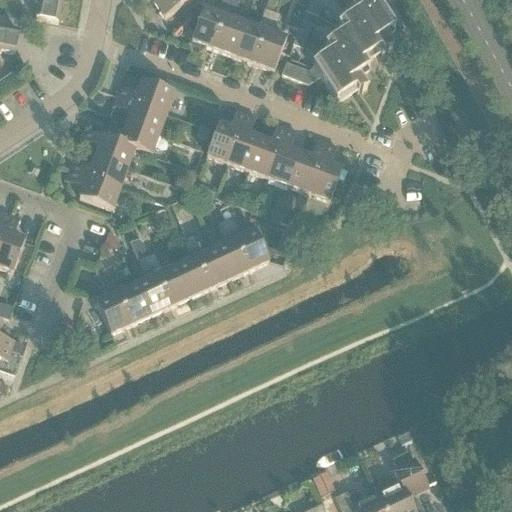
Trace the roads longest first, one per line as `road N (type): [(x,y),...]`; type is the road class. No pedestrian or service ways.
road 1 (residential): [(398,160),(95,51)]
road 2 (residential): [(44,316),(78,226),(0,198)]
road 3 (residential): [(95,51),(89,75),(60,108),(0,148)]
